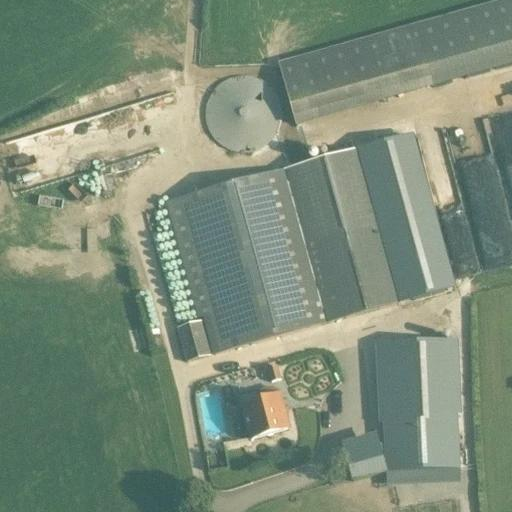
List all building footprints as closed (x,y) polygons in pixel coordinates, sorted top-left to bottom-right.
[(511,0),(279,66),(296,126),(511,65),(511,0)] [(276,95),(268,87),(259,81),(249,79),(238,79),(228,81),(218,87),(211,95),(207,105),(205,116),(207,127),(211,137),(218,145),(228,151),(238,154),(249,154),(259,151),(268,145),(276,137),(280,127),(282,116),(280,105),(276,95)] [(7,140),(16,187),(56,179),(47,132),(7,140)] [(408,137),(358,151),(364,172),(402,304),(452,290),(408,137)] [(340,321),(402,304),(364,172),(358,151),(173,203),(216,357),(340,321)] [(454,278),(471,275),(465,236),(448,238),(454,278)] [(212,358),(202,323),(179,330),(189,364),(212,358)] [(455,342),(375,345),(377,425),(380,424),(380,437),(402,431),(412,469),(396,473),(457,470),(455,416),(457,416),(455,342)] [(241,406),(240,406),(251,444),(290,433),(279,395),(273,397),(271,389),(258,394),(239,400),(241,406)] [(412,469),(402,431),(380,437),(341,447),(351,485),(396,473),(412,469)]
